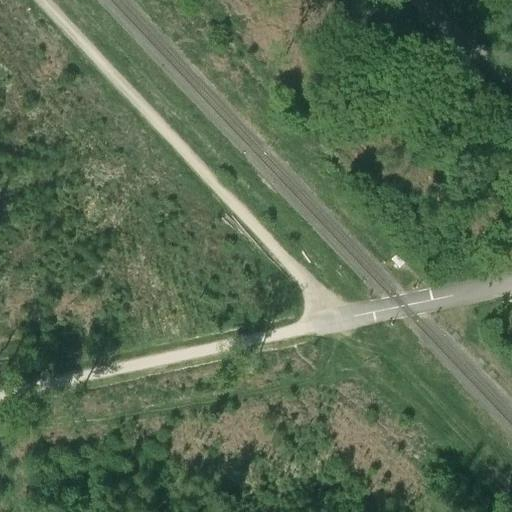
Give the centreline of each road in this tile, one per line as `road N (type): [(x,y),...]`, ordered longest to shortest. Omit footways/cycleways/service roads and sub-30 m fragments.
road 1 (track): [(0,391),(511,285)]
road 2 (track): [(48,0),(337,318)]
road 3 (unknown): [(65,0),(346,317)]
